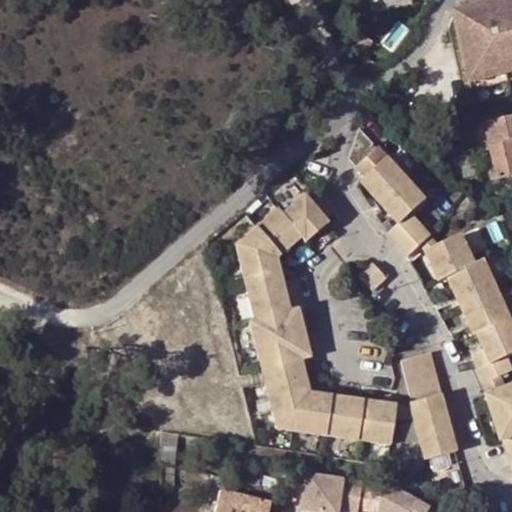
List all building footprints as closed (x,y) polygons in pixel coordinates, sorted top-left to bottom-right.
[(471,91),(511,81),(511,0),(495,0),(454,10),(471,91)] [(497,178),(511,174),(511,115),(484,122),(497,178)] [(362,147),(368,157),(392,142),(379,121),(362,147)] [(392,142),(368,157),(375,168),(370,171),(403,223),(392,230),(410,256),(424,247),(435,241),(417,213),(434,202),(394,141),(392,142)] [(281,205),(246,234),(251,260),(239,263),(249,315),(242,316),(251,364),(294,358),(303,356),(294,306),(300,304),(294,275),(281,277),(277,257),(304,235),(307,240),(331,222),(328,216),(337,208),(337,205),(319,182),(285,209),(281,205)] [(251,260),(246,234),(236,243),(239,263),(251,260)] [(440,249),(428,254),(441,283),(449,281),(474,338),(476,338),(483,353),(470,358),(483,387),(497,380),(511,375),(506,361),(511,358),(511,324),(486,265),(477,268),(463,240),(440,249)] [(435,241),(424,247),(428,254),(440,249),(435,241)] [(373,259),(358,268),(367,283),(382,273),(373,259)] [(406,403),(409,411),(412,424),(421,460),(453,452),(428,353),(399,361),(410,402),(406,403)] [(302,369),(294,358),(251,364),(259,375),(302,369)] [(302,369),(259,375),(269,433),(377,450),(380,424),(383,411),(308,398),(302,369)] [(497,380),(483,387),(486,394),(501,390),(497,380)] [(511,387),(501,390),(486,394),(482,395),(495,446),(502,444),(511,441),(511,387)] [(409,411),(383,411),(380,424),(412,424),(409,411)] [(174,465),(177,433),(161,431),(161,466),(174,465)] [(511,441),(502,444),(504,453),(511,451),(511,441)] [(337,511),(367,511),(373,479),(312,469),(305,507),(337,511)] [(268,511),(271,503),(221,491),(215,511),(268,511)]
